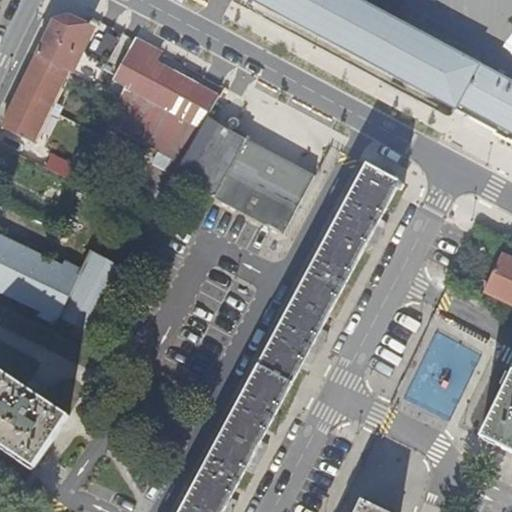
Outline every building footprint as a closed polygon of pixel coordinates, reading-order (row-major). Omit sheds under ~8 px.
[(511,82),(394,20),(395,18),(360,0),(252,0),(475,119),(477,120),(478,120),(480,120),(483,117),(493,123),(503,128),(502,131),(509,135),(508,136),(511,137),(511,82)] [(53,21),(0,128),(30,143),(66,69),(73,55),(87,26),(67,15),(53,21)] [(511,34),(502,46),(508,50),(511,55),(511,34)] [(160,53),(137,41),(132,50),(129,48),(113,81),(124,86),(105,122),(158,150),(182,164),(207,119),(219,97),(155,62),(160,53)] [(73,55),(66,69),(96,85),(103,71),(73,55)] [(232,132),(207,119),(182,164),(174,176),(282,235),(315,176),(249,141),(250,138),(247,137),(246,139),(235,133),(236,131),(234,130),(232,132)] [(182,164),(158,150),(150,163),(174,176),(182,164)] [(223,511),(231,498),(246,471),(252,475),(257,465),(251,462),(261,443),(300,369),(307,373),(311,364),(305,361),(321,330),(364,252),(370,255),(375,246),(369,243),(380,222),(397,190),(402,192),(405,185),(367,165),(346,204),(345,204),(342,208),(340,213),(340,214),(314,262),(311,268),(308,272),(309,272),(280,326),(280,325),(277,331),(274,335),(275,336),(243,396),(242,395),(240,400),(237,405),(238,406),(209,460),(208,459),(205,463),(203,469),(204,469),(180,511),(223,511)] [(386,225),(380,222),(369,243),(375,246),(386,225)] [(58,317),(87,331),(122,269),(89,252),(80,270),(63,262),(61,267),(0,237),(0,292),(38,312),(37,316),(54,325),(58,317)] [(511,260),(500,255),(484,292),(511,303),(511,260)] [(305,361),(311,364),(328,333),(321,330),(305,361)] [(0,377),(0,446),(5,450),(34,470),(68,418),(2,375),(0,377)] [(511,375),(481,438),(511,453),(511,375)] [(251,462),(257,465),(267,446),(261,443),(251,462)] [(223,511),(232,511),(238,502),(231,498),(223,511)] [(385,511),(362,500),(355,511),(385,511)]
